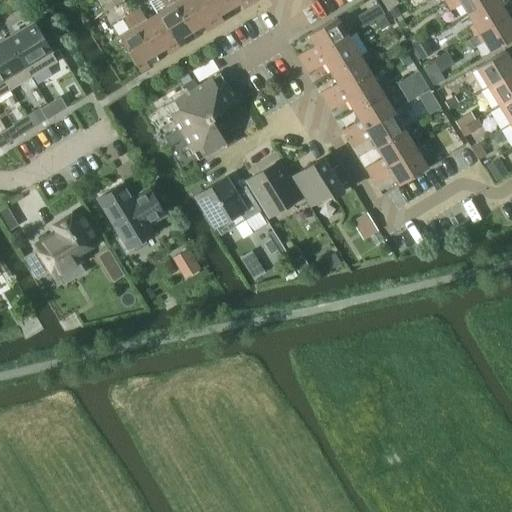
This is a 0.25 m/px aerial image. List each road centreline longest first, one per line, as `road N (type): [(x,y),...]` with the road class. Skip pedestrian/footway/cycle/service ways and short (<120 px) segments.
road 1 (residential): [(318,112),(387,223),(457,185),(495,195),(511,186)]
road 2 (residential): [(0,183),(12,185),(110,129)]
road 3 (residential): [(293,0),(279,42),(318,112)]
